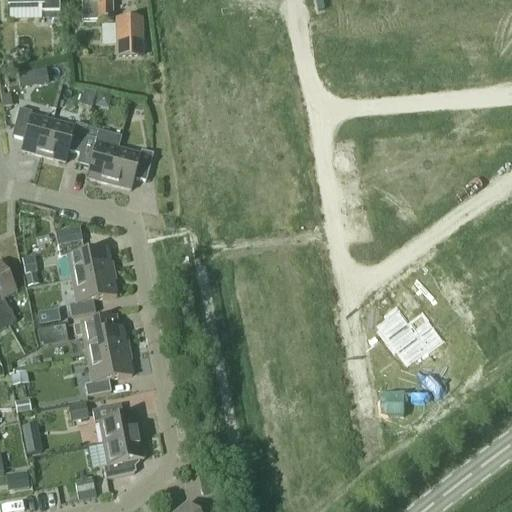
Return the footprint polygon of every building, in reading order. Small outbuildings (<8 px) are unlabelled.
[(59,14),(60,14),(59,0),(9,0),(10,9),(41,8),(41,20),(59,20),(59,14)] [(82,24),(112,23),(112,22),(111,0),(85,0),(85,2),(81,2),(82,24)] [(144,20),(116,21),(117,60),(145,59),(144,20)] [(31,73),(17,75),(19,91),(33,88),(31,73)] [(43,159),(52,124),(30,118),(31,114),(19,110),(11,139),(23,142),(20,153),(43,159)] [(68,153),(79,156),(80,156),(85,138),(87,128),(75,125),(74,129),(52,124),(43,159),(65,165),(68,153)] [(86,181),(108,187),(117,151),(120,139),(97,133),(95,141),(85,138),(80,156),(79,156),(77,166),(89,169),(86,181)] [(139,157),(117,151),(108,187),(130,193),(133,181),(145,184),(153,156),(140,153),(139,157)] [(71,282),(111,274),(106,250),(83,255),(81,243),(57,248),(59,260),(66,259),(71,282)] [(0,314),(8,328),(16,324),(3,301),(16,294),(0,265),(0,314)] [(35,270),(23,273),(26,286),(38,284),(35,270)] [(116,299),(111,274),(71,282),(76,306),(69,308),(71,320),(95,315),(93,303),(116,299)] [(386,316),(377,324),(386,336),(383,337),(393,351),(396,349),(407,364),(427,349),(428,351),(443,339),(428,318),(416,328),(410,320),(408,321),(396,305),(385,314),(386,316)] [(116,319),(96,323),(72,327),(75,339),(82,338),(87,362),(127,354),(122,330),(119,331),(116,319)] [(53,330),(37,333),(40,350),(56,347),(53,330)] [(131,378),(127,354),(87,362),(91,385),(84,387),(86,399),(110,394),(108,383),(131,378)] [(26,374),(10,376),(11,389),(28,386),(26,374)] [(29,402),(14,404),(15,415),(30,413),(29,402)] [(88,420),(85,405),(69,408),(72,423),(88,420)] [(103,446),(139,439),(135,417),(123,419),(120,407),(92,412),(94,425),(98,424),(103,446)] [(42,425),(28,427),(32,455),(46,453),(42,425)] [(143,462),(139,439),(103,446),(107,468),(102,469),(105,482),(134,476),(131,464),(143,462)] [(11,475),(13,492),(18,492),(29,490),(26,472),(16,474),(11,475)] [(91,480),(74,483),(77,495),(93,492),(91,480)]
